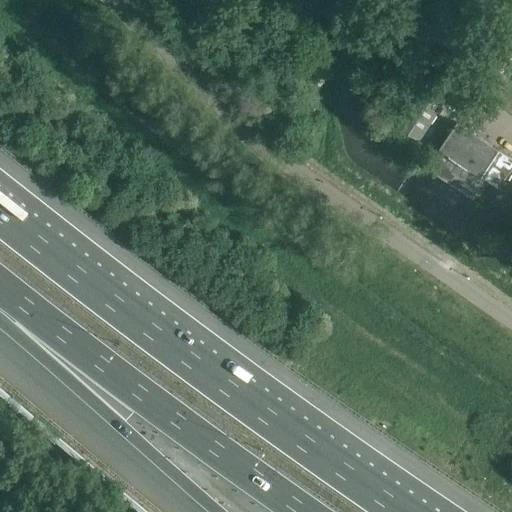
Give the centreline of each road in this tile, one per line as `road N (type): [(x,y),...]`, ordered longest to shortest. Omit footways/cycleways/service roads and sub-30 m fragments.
road 1 (motorway): [(403,511),(0,213)]
road 2 (motorway): [(0,290),(295,511)]
road 3 (motorway): [(0,301),(158,474),(205,511)]
